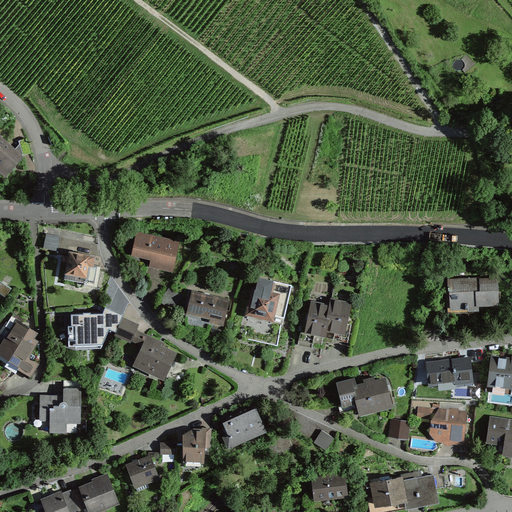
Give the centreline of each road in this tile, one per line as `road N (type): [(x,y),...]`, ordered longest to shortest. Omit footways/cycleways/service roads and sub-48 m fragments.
road 1 (unclassified): [(102,210),(186,209),(290,231),(511,241)]
road 2 (residential): [(494,504),(471,463),(409,457),(255,387)]
road 3 (residential): [(0,491),(255,387)]
road 4 (residential): [(255,387),(398,349),(511,337)]
road 5 (residential): [(255,387),(138,304),(108,259),(102,210)]
road 6 (track): [(46,172),(111,177),(277,113)]
road 7 (track): [(277,113),(321,105),(425,130),(511,128)]
road 8 (residential): [(32,211),(44,355),(34,378),(0,397)]
road 9 (track): [(277,113),(268,97),(136,0)]
road 10 (track): [(360,0),(444,131)]
road 11 (residential): [(43,211),(46,172),(34,125),(0,89)]
